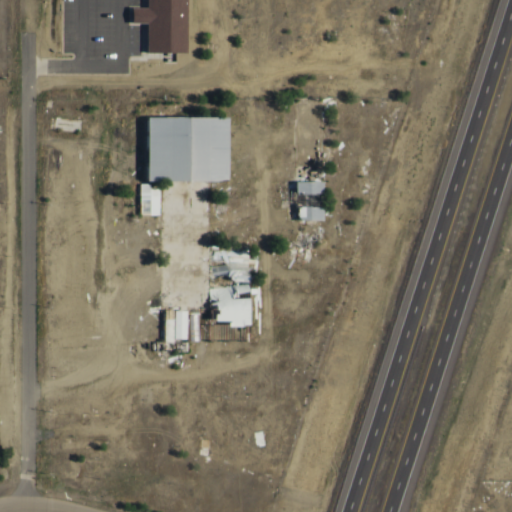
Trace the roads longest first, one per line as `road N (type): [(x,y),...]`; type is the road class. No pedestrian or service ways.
road 1 (motorway): [(511,0),(346,511)]
road 2 (residential): [(25,30),(23,506)]
road 3 (motorway): [(385,511),(511,126)]
